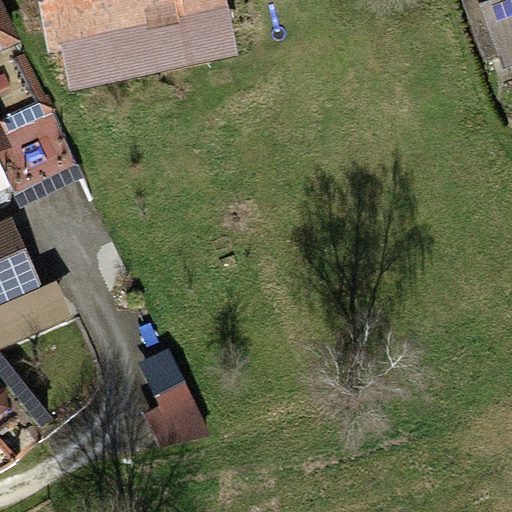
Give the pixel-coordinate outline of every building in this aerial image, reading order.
[(0,0),(0,123),(8,140),(56,118),(0,0)] [(226,0),(40,0),(63,100),(240,60),(226,0)] [(511,0),(480,0),(510,78),(511,77),(511,0)] [(0,161),(15,155),(8,140),(0,123),(0,161)] [(67,127),(20,147),(36,184),(83,164),(67,127)] [(14,222),(0,227),(0,310),(44,292),(14,222)] [(181,349),(144,363),(177,452),(214,438),(181,349)]
